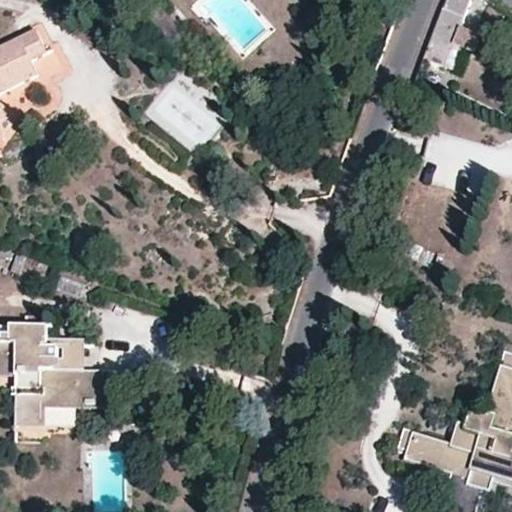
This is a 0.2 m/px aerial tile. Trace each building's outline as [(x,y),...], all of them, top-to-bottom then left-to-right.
[(511,0),(444,0),(438,17),(421,62),(458,78),(465,55),(453,51),(473,0),(480,0),(511,21),(511,0)] [(168,13),(160,3),(148,17),(166,39),(180,27),(168,13)] [(47,57),(35,33),(0,48),(0,139),(4,143),(18,117),(0,103),(0,96),(38,78),(32,64),(47,57)] [(83,284),(61,276),(56,288),(80,297),(83,284)] [(47,327),(0,326),(0,378),(15,379),(14,428),(46,429),(46,410),(110,411),(109,372),(84,373),(48,373),(48,342),(47,327)] [(86,341),(48,342),(48,373),(84,373),(86,341)] [(472,412),(468,423),(466,433),(479,437),(473,455),(450,447),(451,442),(412,430),(402,461),(449,477),(438,511),(461,511),(468,488),(484,493),(489,495),(492,483),(494,478),(511,483),(511,353),(504,351),(484,416),(472,412)] [(459,420),(451,442),(450,447),(473,455),(479,437),(466,433),(468,423),(459,420)] [(511,483),(494,478),(492,483),(511,489),(511,483)] [(478,511),(484,493),(468,488),(461,511),(478,511)]
